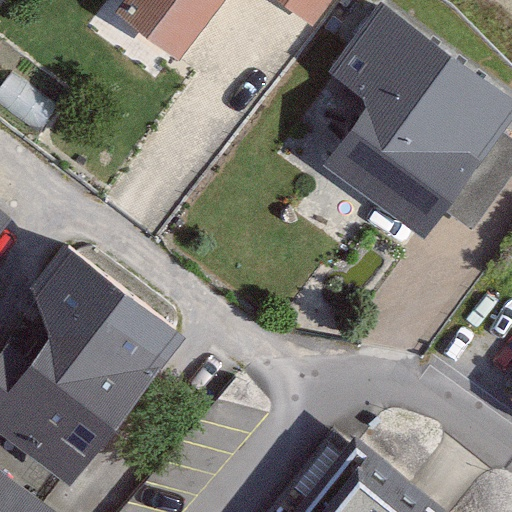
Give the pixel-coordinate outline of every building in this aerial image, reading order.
[(222,0),(121,0),(116,6),(181,55),(222,0)] [(294,0),(305,9),(312,0),(294,0)] [(511,122),(511,97),(378,2),(325,75),(367,105),(322,168),(426,242),(511,122)] [(162,357),(77,295),(0,399),(0,429),(70,481),(162,357)] [(501,511),(393,426),(325,511),(501,511)] [(57,511),(0,470),(0,511),(57,511)]
